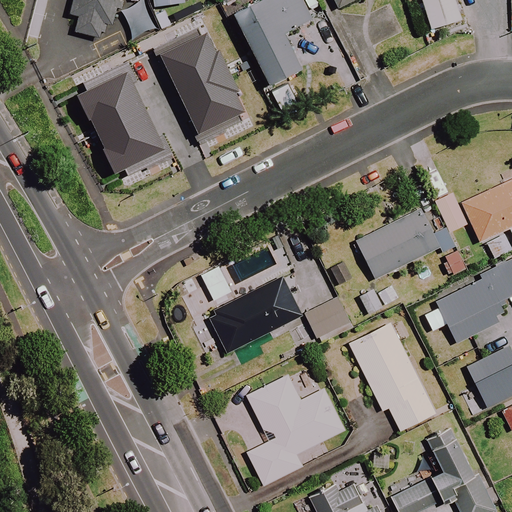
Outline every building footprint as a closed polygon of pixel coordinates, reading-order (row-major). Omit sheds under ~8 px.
[(109,28),(115,0),(68,0),(65,16),(74,18),(70,34),(95,40),(99,26),(109,28)] [(148,0),(150,11),(184,6),(183,0),(148,0)] [(310,21),(300,0),(264,0),(233,15),(267,86),(297,72),(279,35),(310,21)] [(354,0),(328,0),(333,10),(354,0)] [(458,22),(451,0),(418,0),(428,31),(458,22)] [(152,30),(141,4),(119,14),(131,40),(152,30)] [(263,101),(236,49),(217,59),(223,71),(197,85),(218,125),(263,101)] [(110,165),(114,163),(116,167),(138,158),(141,165),(171,152),(166,141),(193,129),(167,67),(138,80),(144,95),(98,114),(109,139),(100,143),(110,165)] [(475,243),(481,241),(488,255),(511,243),(511,178),(458,202),(454,194),(432,203),(446,234),(467,225),(475,243)] [(436,249),(417,210),(351,242),(370,281),(436,249)] [(458,249),(436,258),(445,279),(467,270),(458,249)] [(341,263),(328,270),(336,287),(350,280),(341,263)] [(493,302),(483,276),(444,291),(455,318),(493,302)] [(298,319),(280,277),(202,311),(221,353),(298,319)] [(380,307),(370,289),(354,298),(365,316),(380,307)] [(350,328),(334,298),(299,316),(316,346),(350,328)] [(433,415),(388,324),(344,345),(378,413),(384,410),(396,433),(433,415)] [(297,402),(284,377),(243,397),(265,443),(243,453),(259,487),(300,467),(294,455),(341,431),(321,390),(297,402)] [(511,405),(498,411),(507,432),(511,429),(511,405)] [(385,489),(395,511),(429,511),(448,503),(452,511),(491,511),(475,476),(470,479),(447,430),(421,443),(435,473),(413,483),(410,477),(385,489)] [(367,511),(360,511),(347,481),(306,499),(311,511),(374,511),(374,509),(367,511)]
